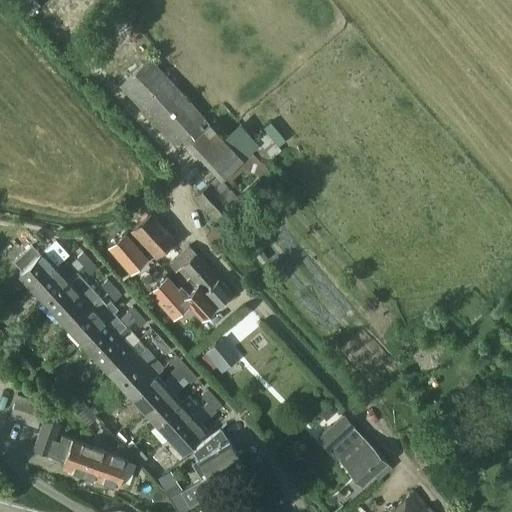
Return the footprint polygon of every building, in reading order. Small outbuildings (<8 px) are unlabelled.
[(35,0),(19,0),(31,12),(39,4),(35,0)] [(174,145),(204,117),(149,58),(119,86),(174,145)] [(210,124),(187,144),(220,178),(241,159),(242,160),(250,151),(252,152),(259,145),(255,140),(239,122),(222,137),(210,124)] [(270,122),(263,128),(266,131),(278,146),(285,140),(270,122)] [(259,145),(252,152),(264,164),(269,160),(281,150),(278,146),(266,131),(255,140),(259,145)] [(252,152),(250,151),(242,160),(227,175),(243,191),(267,167),(264,164),(252,152)] [(240,202),(217,176),(194,197),(217,223),(240,202)] [(155,256),(173,240),(150,214),(130,229),(155,256)] [(124,232),(108,245),(130,270),(146,257),(124,232)] [(23,269),(19,273),(32,287),(64,258),(51,244),(40,253),(32,245),(15,260),(23,269)] [(185,281),(180,285),(187,293),(196,285),(215,306),(231,291),(195,252),(189,245),(169,264),(185,281)] [(84,265),(90,260),(83,252),(77,258),(84,265)] [(76,272),(64,258),(32,287),(44,301),(76,272)] [(97,267),(90,260),(84,265),(91,273),(97,267)] [(89,286),(76,272),(44,301),(56,315),(89,286)] [(165,276),(150,289),(169,311),(174,316),(188,303),(201,318),(215,306),(196,285),(187,293),(180,285),(176,289),(174,286),(165,276)] [(109,292),(115,287),(108,280),(102,285),(109,292)] [(101,299),(89,286),(56,315),(69,328),(101,299)] [(122,295),(115,287),(109,292),(116,300),(122,295)] [(106,305),(101,299),(69,328),(81,342),(114,313),(118,309),(111,301),(106,305)] [(133,320),(139,314),(133,307),(127,312),(133,320)] [(7,325),(15,316),(9,310),(0,318),(7,325)] [(81,342),(94,355),(126,326),(114,313),(81,342)] [(146,322),(139,314),(133,320),(140,327),(146,322)] [(106,369),(131,347),(139,340),(126,326),(94,355),(106,369)] [(364,333),(341,353),(373,387),(395,367),(364,333)] [(158,347),(164,342),(157,334),(151,340),(158,347)] [(224,338),(206,352),(217,367),(235,353),(224,338)] [(131,347),(106,369),(120,385),(153,356),(146,349),(139,340),(131,347)] [(171,349),(164,342),(158,347),(165,355),(171,349)] [(282,353),(272,360),(293,386),(303,378),(282,353)] [(43,363),(48,358),(45,354),(39,359),(43,363)] [(131,396),(156,374),(163,367),(153,356),(120,385),(131,396)] [(184,376),(190,370),(183,363),(177,368),(184,376)] [(178,381),(184,376),(177,368),(175,366),(170,371),(178,381)] [(65,381),(71,376),(66,370),(60,375),(65,381)] [(197,378),(190,370),(184,376),(191,383),(197,378)] [(164,383),(156,374),(131,396),(144,411),(177,382),(172,377),(164,383)] [(156,424),(181,402),(174,394),(181,387),(177,382),(144,411),(156,424)] [(208,402),(214,397),(207,390),(202,395),(208,402)] [(36,426),(44,403),(17,394),(9,416),(36,426)] [(169,438),(201,409),(189,395),(181,402),(156,424),(169,438)] [(221,405),(214,397),(208,402),(215,410),(221,405)] [(87,426),(97,417),(84,402),(74,411),(87,426)] [(206,415),(201,409),(169,438),(182,452),(206,429),(199,421),(206,415)] [(319,437),(329,449),(330,449),(362,484),(376,470),(382,476),(392,467),(364,437),(354,426),(344,415),(319,437)] [(44,418),(38,434),(53,439),(59,423),(44,418)] [(451,419),(424,443),(445,467),(472,443),(451,419)] [(53,439),(38,434),(32,450),(48,455),(63,462),(61,467),(81,474),(92,446),(66,437),(63,443),(58,441),(64,425),(59,423),(53,439)] [(193,451),(208,474),(238,456),(220,428),(193,451)] [(140,463),(146,458),(133,444),(128,450),(140,463)] [(92,446),(81,474),(117,487),(127,459),(92,446)] [(171,497),(169,498),(178,511),(182,511),(189,508),(188,506),(210,493),(211,495),(248,472),(245,467),(238,456),(208,474),(201,478),(183,489),(171,497)] [(162,475),(146,458),(140,463),(156,480),(162,475)] [(261,464),(249,474),(264,493),(277,483),(261,464)] [(171,497),(183,489),(172,472),(160,479),(171,497)] [(432,511),(414,490),(387,511),(432,511)]
